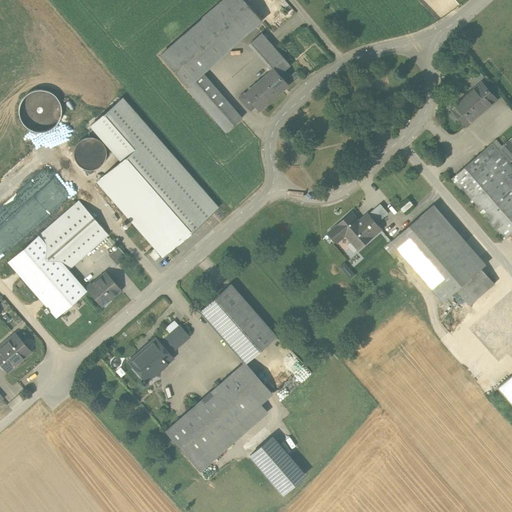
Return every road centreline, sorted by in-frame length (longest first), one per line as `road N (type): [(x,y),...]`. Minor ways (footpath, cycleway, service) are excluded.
road 1 (unclassified): [(274,187),(54,379)]
road 2 (unclassified): [(274,187),(323,197),(344,189),(421,121),(433,71),(424,49)]
road 3 (unclassified): [(424,49),(399,47),(339,67),(288,110),(271,135),(274,187)]
